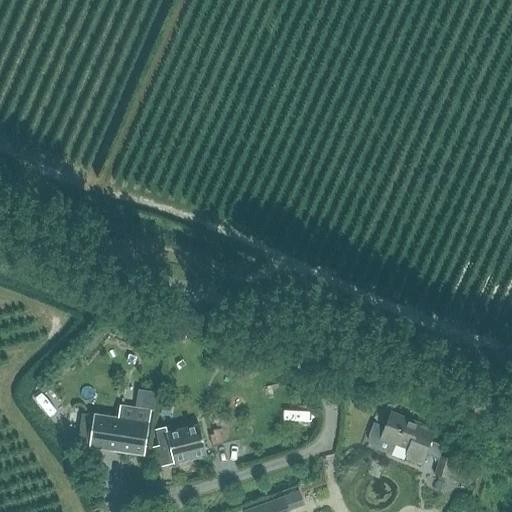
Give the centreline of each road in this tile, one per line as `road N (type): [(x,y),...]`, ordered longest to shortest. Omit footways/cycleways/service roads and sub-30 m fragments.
road 1 (unclassified): [(511,421),(155,278)]
road 2 (unclassified): [(155,278),(168,293),(296,361),(323,389),(328,439)]
road 3 (unclassified): [(328,439),(276,467),(118,511)]
road 4 (unclassified): [(155,278),(0,221)]
